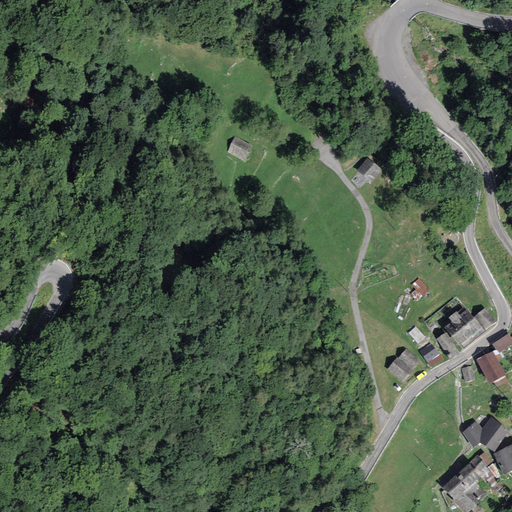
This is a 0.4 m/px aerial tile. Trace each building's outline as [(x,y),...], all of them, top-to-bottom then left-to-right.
[(252,145),(235,137),(227,153),(244,161),(252,145)] [(382,170),(367,158),(356,170),(371,183),(382,170)] [(428,289),(420,278),(413,284),(422,295),(428,289)] [(497,321),(486,308),(476,316),(486,330),(497,321)] [(464,349),(484,331),(465,310),(460,315),(456,311),(449,318),(452,322),(445,328),(464,349)] [(425,337),(415,326),(408,333),(418,343),(425,337)] [(459,353),(446,332),(436,339),(444,351),(447,349),(452,358),(459,353)] [(511,340),(508,334),(492,345),(498,354),(511,344),(511,340)] [(443,359),(432,344),(420,351),(429,367),(443,359)] [(420,360),(406,349),(399,358),(412,369),(420,360)] [(493,351),(476,360),(490,384),(506,375),(493,351)] [(412,369),(399,358),(397,357),(388,368),(403,380),(412,369)] [(471,367),(462,369),(464,382),(474,380),(471,367)] [(462,432),(473,448),(480,442),(494,452),(508,430),(491,416),(482,428),(475,421),(462,432)] [(511,445),(493,454),(503,475),(511,470),(511,445)] [(442,487),(454,500),(475,481),(489,470),(477,456),(442,487)] [(468,511),(487,496),(475,481),(454,500),(464,511),(468,511)]
